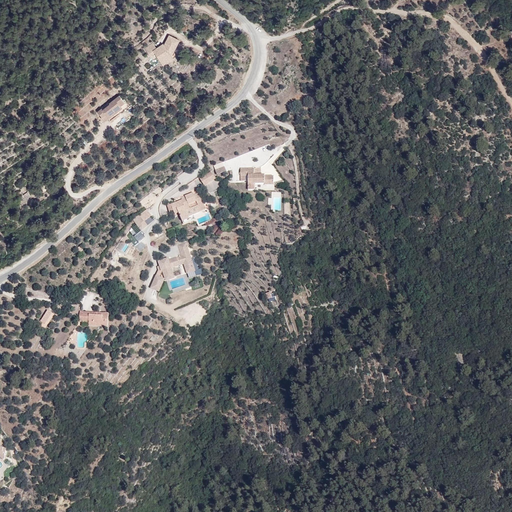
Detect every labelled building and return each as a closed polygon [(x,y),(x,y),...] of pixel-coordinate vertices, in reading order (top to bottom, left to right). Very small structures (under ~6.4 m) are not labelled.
[(170,35),(164,46),(159,50),(158,47),(156,49),(154,45),(145,50),(148,55),(153,51),(155,53),(156,56),(161,63),(165,61),(165,59),(170,55),(168,51),(168,50),(172,52),(178,40),(171,36),(170,35)] [(180,41),(178,40),(172,52),(168,50),(168,51),(170,55),(171,56),(180,41)] [(165,61),(161,63),(162,65),(173,58),(171,56),(170,55),(165,59),(165,61)] [(119,112),(120,114),(129,107),(124,100),(122,101),(119,97),(109,105),(110,106),(103,111),(102,110),(98,113),(102,119),(101,119),(104,123),(109,119),(112,123),(119,117),(118,115),(117,113),(119,112)] [(255,171),(249,171),(246,171),(245,171),(242,172),(241,183),(246,183),(246,177),(249,177),(249,192),(255,192),(255,186),(265,186),(265,187),(274,187),(274,179),(266,179),(266,177),(255,177),(255,171)] [(217,179),(211,173),(200,180),(205,187),(217,179)] [(171,207),(173,213),(175,217),(178,215),(182,224),(189,220),(186,213),(197,208),(199,214),(206,211),(199,195),(194,197),(193,195),(181,200),(182,202),(171,207)] [(144,212),(138,217),(143,224),(151,218),(146,211),(145,212),(148,216),(144,220),(140,216),(144,212)] [(145,212),(144,212),(140,216),(144,220),(148,216),(145,212)] [(132,222),(141,233),(147,228),(143,224),(138,217),(132,222)] [(181,258),(179,259),(181,266),(183,266),(187,276),(194,274),(191,263),(188,264),(187,258),(189,257),(187,249),(186,245),(178,248),(181,258)] [(181,266),(179,259),(168,262),(167,260),(158,263),(159,268),(161,273),(162,273),(164,280),(172,277),(170,270),(181,266)] [(161,273),(159,268),(157,269),(158,272),(150,290),(158,294),(164,281),(159,279),(162,273),(161,273)] [(45,326),(50,314),(45,312),(41,325),(45,326)] [(81,324),(89,324),(89,316),(99,317),(99,315),(82,313),(81,324)] [(89,316),(89,324),(88,327),(108,328),(109,315),(99,315),(99,317),(89,316)]
